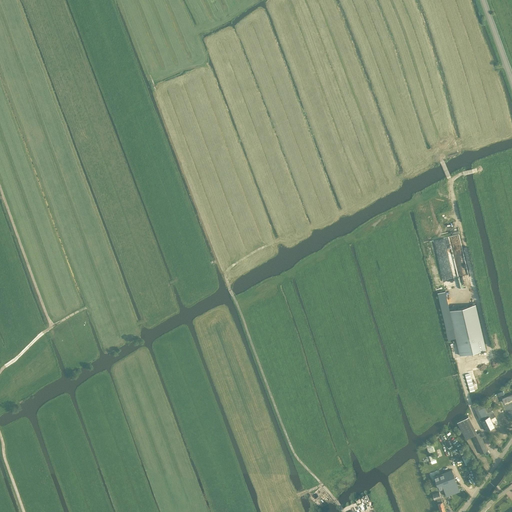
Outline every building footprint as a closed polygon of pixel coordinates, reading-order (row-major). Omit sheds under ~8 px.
[(476,304),(449,310),(460,355),(486,349),(476,304)] [(471,387),(470,388),(474,394),(483,387),(478,381),(474,385),(471,387)] [(488,400),(474,407),(479,417),(480,421),(481,420),(486,430),(494,426),(491,419),(496,416),(488,400)] [(469,416),(457,422),(466,439),(472,436),(475,434),(477,433),(469,416)] [(475,434),(472,436),(481,454),(488,450),(479,432),(477,433),(475,434)] [(435,451),(432,444),(426,446),(428,453),(431,452),(435,451)] [(425,466),(436,462),(434,455),(422,459),(425,466)] [(443,497),(460,491),(452,469),(434,476),(439,488),(442,488),(443,491),(441,491),(443,497)] [(439,492),(432,493),(434,500),(437,499),(438,502),(442,501),(439,492)]
